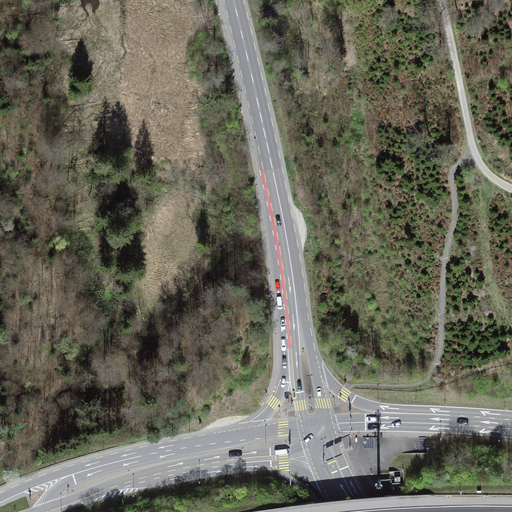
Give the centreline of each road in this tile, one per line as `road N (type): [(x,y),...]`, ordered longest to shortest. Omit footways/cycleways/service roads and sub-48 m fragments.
road 1 (secondary): [(293,282),(233,0)]
road 2 (primary): [(41,509),(186,469),(313,455)]
road 3 (track): [(440,0),(476,166),(511,188)]
road 4 (motorway): [(464,420),(374,407),(344,394),(316,367)]
road 5 (primary): [(250,431),(102,464)]
road 6 (motorway): [(464,420),(327,423)]
